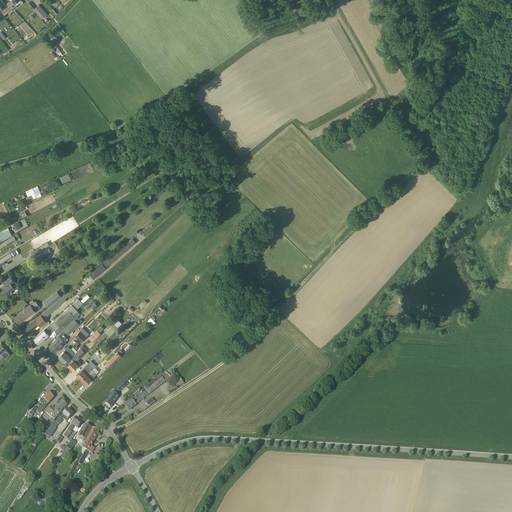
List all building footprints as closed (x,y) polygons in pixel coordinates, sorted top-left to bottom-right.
[(13,8),(9,2),(5,5),(0,0),(0,9),(4,15),(13,8)] [(11,0),(12,0),(9,2),(13,8),(14,10),(24,3),(21,0),(11,0)] [(39,5),(33,10),(42,19),(47,15),(39,5)] [(24,21),(19,26),(28,35),(32,30),(24,21)] [(63,183),(71,179),(69,174),(60,177),(63,183)] [(28,201),(42,195),(37,186),(25,191),(28,197),(26,197),(28,201)] [(3,232),(0,232),(0,239),(1,241),(12,236),(9,231),(8,229),(3,232)] [(14,236),(5,241),(7,246),(17,241),(14,236)] [(57,247),(55,243),(48,247),(51,251),(57,247)] [(30,253),(32,256),(41,251),(39,247),(30,253)] [(51,251),(48,247),(41,251),(32,256),(35,261),(51,251)] [(10,254),(0,260),(0,265),(13,257),(10,254)] [(117,259),(113,254),(102,263),(106,268),(117,259)] [(93,279),(100,274),(96,268),(89,274),(93,279)] [(9,276),(3,281),(6,284),(2,287),(9,296),(13,293),(12,291),(15,289),(12,285),(14,283),(9,276)] [(46,301),(50,306),(62,296),(57,291),(46,301)] [(63,296),(41,315),(44,319),(59,306),(60,308),(63,306),(61,304),(66,300),(63,296)] [(83,305),(78,299),(72,304),(71,304),(49,324),(54,329),(58,334),(74,319),(80,314),(77,310),(83,305)] [(35,301),(31,305),(15,318),(19,323),(35,310),(34,309),(39,305),(35,301)] [(41,315),(40,314),(22,330),(26,335),(39,324),(41,327),(47,322),(44,319),(41,315)] [(55,352),(65,342),(60,337),(66,332),(69,334),(79,324),(74,319),(56,337),(58,338),(49,347),(55,352)] [(106,340),(109,337),(119,327),(114,323),(105,332),(106,333),(102,336),(106,340)] [(39,343),(54,329),(49,324),(34,338),(39,343)] [(85,330),(83,327),(75,336),(81,342),(86,337),(83,333),(85,330)] [(120,331),(118,329),(108,339),(110,341),(120,331)] [(101,334),(100,333),(97,330),(89,338),(94,343),(101,334)] [(75,353),(77,355),(73,359),(70,362),(67,365),(73,371),(78,365),(80,363),(78,360),(87,350),(83,346),(75,353)] [(75,353),(69,347),(64,351),(59,356),(64,362),(70,357),(70,358),(75,353)] [(106,364),(109,367),(117,359),(114,356),(106,364)] [(81,380),(92,370),(93,368),(88,363),(77,375),(81,380)] [(96,374),(92,370),(81,380),(86,384),(92,379),(96,374)] [(165,373),(160,376),(165,383),(170,379),(165,373)] [(138,393),(143,399),(149,395),(165,383),(160,376),(144,388),(145,390),(141,393),(140,391),(138,393)] [(177,388),(184,384),(180,378),(174,383),(177,388)] [(119,392),(126,386),(123,383),(117,388),(117,389),(119,392)] [(42,404),(38,409),(35,407),(31,411),(29,414),(32,416),(36,412),(39,414),(46,407),(54,398),(48,393),(40,402),(42,404)] [(111,408),(118,397),(113,393),(105,404),(111,408)] [(143,399),(138,393),(135,395),(136,397),(132,400),(125,405),(129,410),(136,405),(143,399)] [(152,399),(146,404),(149,407),(155,403),(152,399)] [(62,400),(54,408),(52,406),(46,412),(54,419),(67,405),(62,400)] [(61,417),(56,422),(58,424),(58,425),(63,419),(66,422),(73,414),(67,409),(63,414),(63,415),(61,417)] [(15,426),(16,427),(18,428),(19,427),(19,426),(26,418),(24,417),(23,416),(15,426)] [(36,424),(37,424),(40,427),(41,427),(45,422),(40,418),(36,424)] [(82,422),(77,418),(67,431),(64,436),(67,438),(75,427),(78,429),(82,422)] [(85,424),(79,437),(79,438),(79,440),(82,441),(83,441),(84,439),(85,440),(91,427),(85,424)] [(50,426),(44,434),(49,438),(55,429),(50,426)] [(91,446),(97,433),(98,431),(92,428),(82,448),(92,453),(95,448),(91,446)] [(64,451),(63,453),(68,456),(73,448),(68,445),(65,451),(64,451)] [(77,463),(80,465),(86,456),(82,454),(77,463)] [(95,455),(91,463),(96,465),(100,457),(95,455)]
